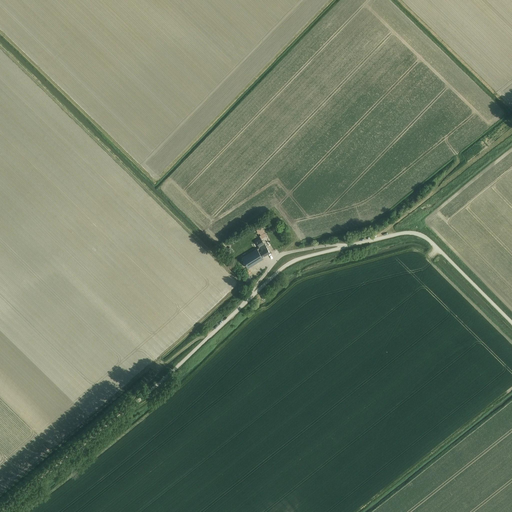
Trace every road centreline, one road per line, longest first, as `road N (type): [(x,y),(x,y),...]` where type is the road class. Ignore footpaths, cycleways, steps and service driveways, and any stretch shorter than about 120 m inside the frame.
road 1 (unclassified): [(2,511),(301,256),(416,233),(511,321)]
road 2 (track): [(511,130),(373,239)]
